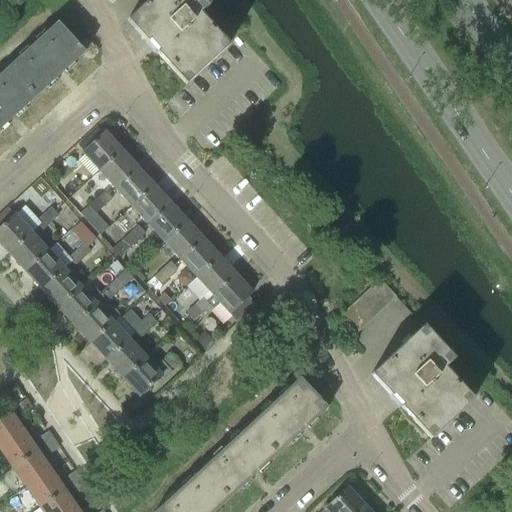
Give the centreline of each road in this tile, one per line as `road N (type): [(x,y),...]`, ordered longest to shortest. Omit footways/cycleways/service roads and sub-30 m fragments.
road 1 (residential): [(370,436),(283,271),(185,167),(123,73)]
road 2 (secondary): [(377,0),(511,197)]
road 3 (residential): [(0,185),(123,73)]
road 4 (residential): [(274,511),(370,436)]
